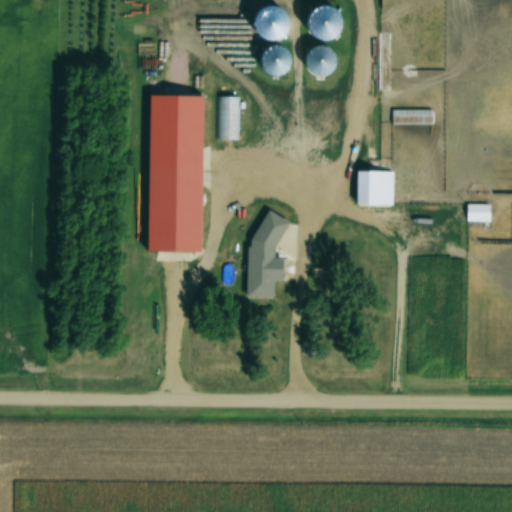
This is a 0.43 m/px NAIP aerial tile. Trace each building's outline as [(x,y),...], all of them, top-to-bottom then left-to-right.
[(263,47),(265,76),(286,74),(284,46),(263,47)] [(329,59),(319,48),(304,63),(314,73),(329,59)] [(147,235),(149,86),(202,87),(199,236),(147,235)] [(239,140),(239,96),(217,96),(217,140),(239,140)] [(390,123),(432,123),(432,109),(390,109),(390,123)] [(392,206),(392,170),(354,170),(354,206),(392,206)] [(488,204),(465,204),(465,221),(488,221),(488,204)] [(277,251),(255,251),(255,282),(277,282),(277,251)]
